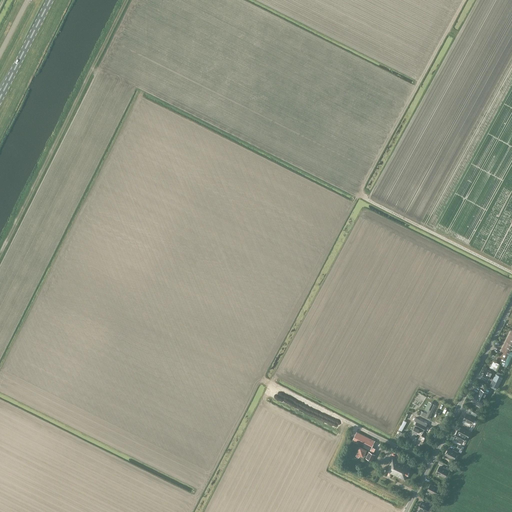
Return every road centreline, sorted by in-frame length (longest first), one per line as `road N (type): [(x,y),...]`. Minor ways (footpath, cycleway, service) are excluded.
road 1 (track): [(125,0),(0,250)]
road 2 (unclassified): [(405,511),(511,298)]
road 3 (unknown): [(429,462),(270,378)]
